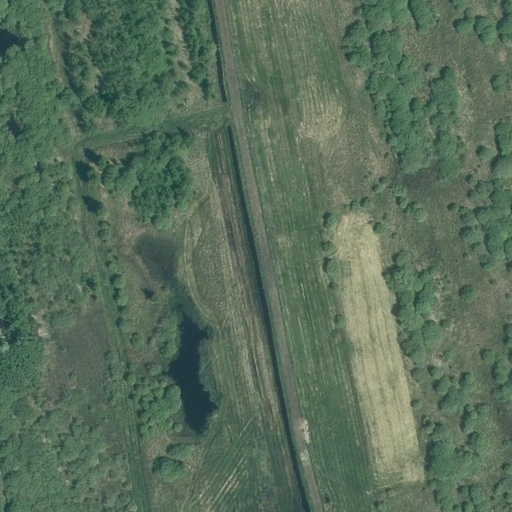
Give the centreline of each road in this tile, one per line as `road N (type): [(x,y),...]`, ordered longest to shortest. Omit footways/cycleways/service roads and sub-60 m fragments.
road 1 (track): [(143,511),(81,147),(236,113)]
road 2 (track): [(314,511),(218,0)]
